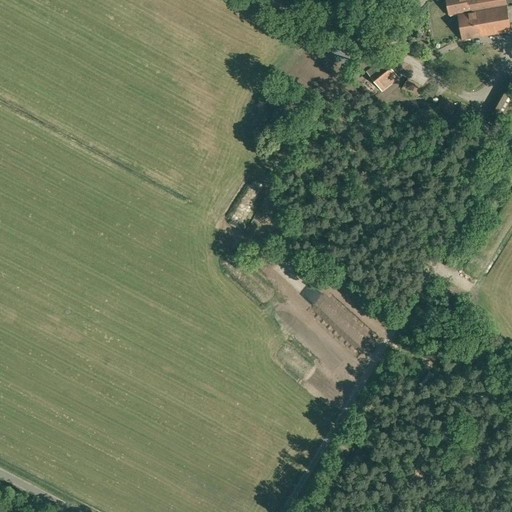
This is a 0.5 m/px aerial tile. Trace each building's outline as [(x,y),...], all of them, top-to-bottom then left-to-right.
[(511,0),(446,0),(449,14),(458,13),(459,19),(462,39),(511,31),(506,5),(511,3),(511,0)] [(383,93),(401,80),(383,58),(366,71),(383,93)] [(417,98),(424,86),(408,78),(401,90),(417,98)] [(511,112),(511,79),(491,115),(497,118),(493,125),(502,130),(511,112)] [(452,115),(458,104),(442,96),(436,107),(452,115)]
